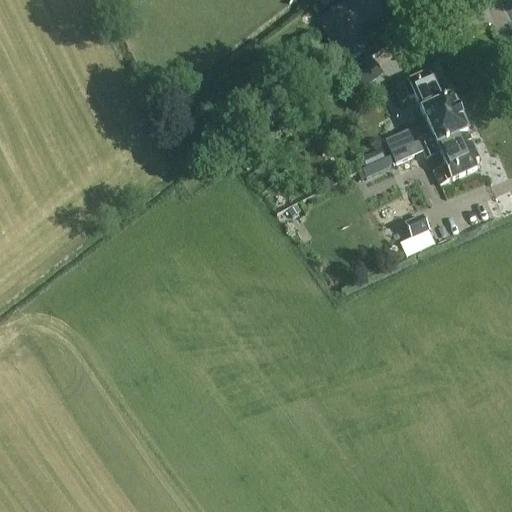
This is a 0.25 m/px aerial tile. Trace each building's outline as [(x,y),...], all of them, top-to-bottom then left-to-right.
[(365,59),(342,21),(322,33),(345,72),(365,59)] [(445,131),(460,124),(451,103),(450,104),(438,78),(434,80),(432,75),(407,86),(407,87),(395,92),(401,105),(413,99),(425,127),(414,132),(413,133),(419,144),(431,139),(428,132),(442,126),(445,131)] [(274,98),(255,111),(269,130),(287,117),(274,98)] [(425,164),(440,158),(445,170),(433,176),(439,188),(451,182),(451,183),(476,172),(474,166),(477,165),(466,139),(467,139),(460,124),(445,131),(442,126),(428,132),(431,139),(419,144),(424,155),(422,156),(425,164)] [(414,132),(400,138),(410,161),(422,156),(424,155),(419,144),(413,133),(414,132)] [(410,161),(400,138),(384,145),(395,168),(410,161)] [(385,162),(380,151),(361,160),(366,171),(385,162)] [(366,171),(360,174),(364,182),(392,169),(389,161),(385,162),(366,171)] [(332,164),(321,176),(344,196),(355,184),(332,164)] [(404,230),(416,256),(433,249),(422,222),(404,230)]
